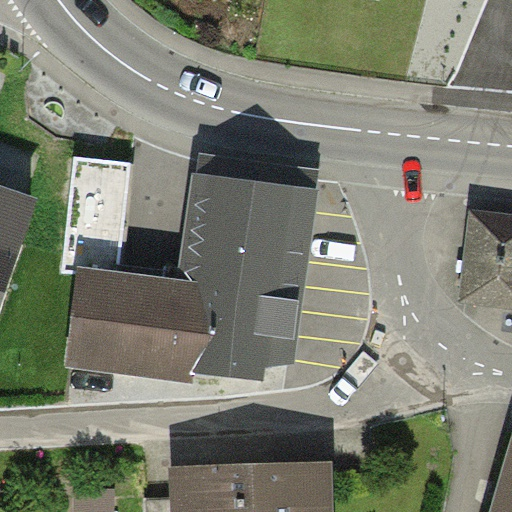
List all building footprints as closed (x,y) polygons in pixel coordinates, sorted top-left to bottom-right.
[(180,289),(64,275),(53,370),(290,398),(314,200),(192,185),(180,289)] [(0,309),(37,205),(0,192),(0,309)] [(511,222),(465,217),(455,308),(511,313),(511,222)] [(511,511),(511,446),(503,444),(483,511),(511,511)] [(324,511),(322,469),(154,480),(156,511),(324,511)] [(118,511),(118,489),(81,490),(81,511),(118,511)]
